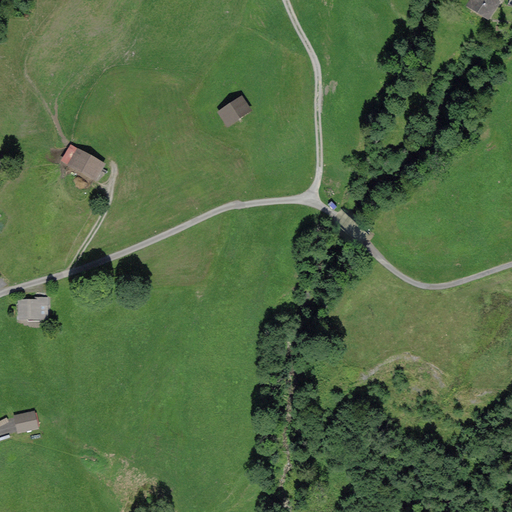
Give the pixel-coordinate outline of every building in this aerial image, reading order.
[(473,0),(492,12),(499,0),(473,0)] [(241,93),(220,108),(227,119),(248,104),(241,93)] [(70,146),(61,162),(96,181),(105,165),(70,146)] [(20,301),(21,317),(44,317),(44,302),(47,302),(47,298),(36,298),(36,301),(20,301)] [(16,417),(19,430),(36,427),(33,413),(16,417)]
